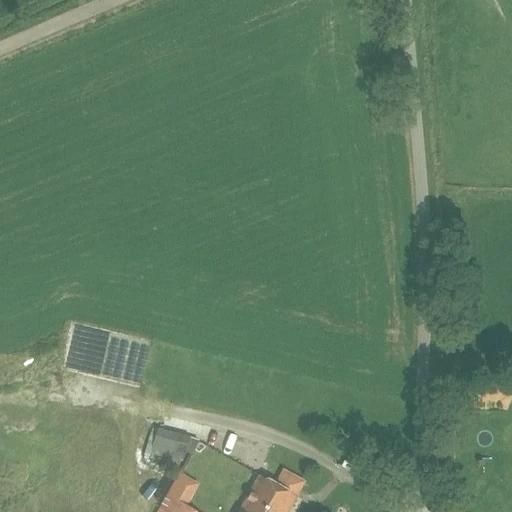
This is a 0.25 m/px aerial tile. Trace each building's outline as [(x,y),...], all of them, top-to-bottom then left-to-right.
[(63,366),(142,380),(150,334),(72,320),(63,366)] [(22,393),(39,377),(27,364),(10,380),(22,393)] [(190,436),(155,428),(149,457),(183,467),(187,453),(192,454),(199,441),(190,436)] [(72,465),(40,502),(51,511),(88,511),(105,493),(72,465)] [(181,473),(167,498),(185,508),(198,483),(181,473)] [(287,511),(295,497),(260,478),(240,511),(287,511)] [(0,500),(0,511),(12,511),(14,511),(7,497),(0,500)] [(191,511),(185,508),(167,498),(158,511),(191,511)]
